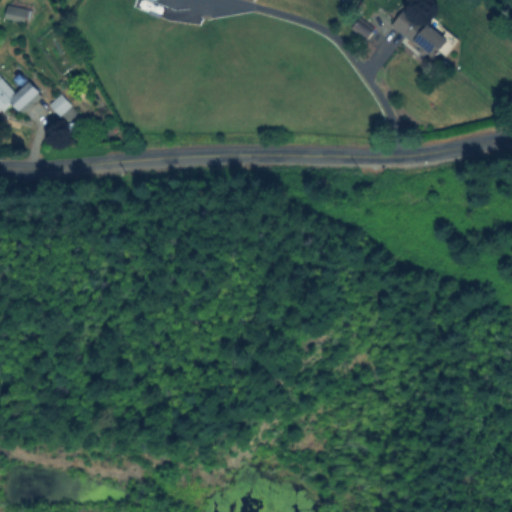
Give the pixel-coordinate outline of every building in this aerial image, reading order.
[(140,0),(163,8),(165,0),(140,0)] [(362,0),(358,9),(345,3),(346,0),(362,0)] [(35,10),(34,17),(28,16),(27,23),(7,18),(10,3),(30,8),(29,9),(35,10)] [(410,8),(450,41),(437,57),(410,34),(408,37),(395,27),(410,8)] [(37,93),(26,81),(13,94),(0,80),(0,111),(9,103),(17,112),(37,93)] [(58,116),(68,106),(59,96),(48,106),(58,116)]
